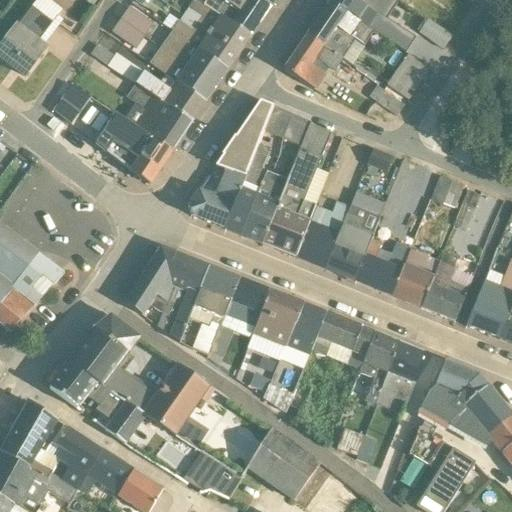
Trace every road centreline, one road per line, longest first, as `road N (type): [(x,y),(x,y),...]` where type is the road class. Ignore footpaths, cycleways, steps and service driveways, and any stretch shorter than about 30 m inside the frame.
road 1 (residential): [(148,222),(511,370)]
road 2 (residential): [(94,297),(390,511)]
road 3 (residential): [(310,0),(148,222)]
road 4 (residential): [(183,498),(29,381)]
road 5 (unclassified): [(24,137),(118,0)]
road 6 (residential): [(24,137),(148,222)]
